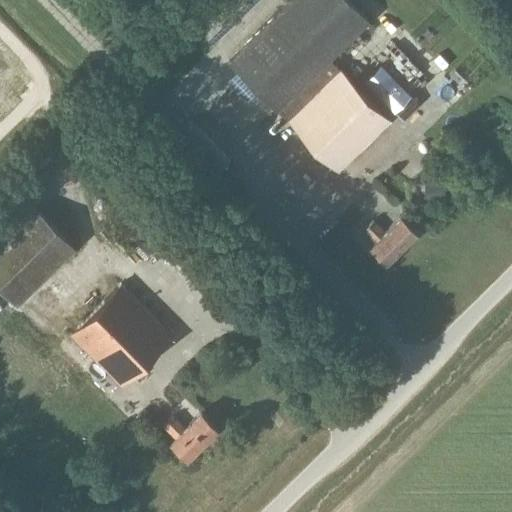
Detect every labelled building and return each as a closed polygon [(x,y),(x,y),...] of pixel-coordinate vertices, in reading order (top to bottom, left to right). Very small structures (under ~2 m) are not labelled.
[(277,109),(330,58),(369,19),(349,0),(288,0),(228,60),(277,109)] [(380,65),(365,80),(393,109),(408,94),(380,65)] [(339,69),(288,118),(337,169),(389,120),(339,69)] [(0,287),(16,303),(73,246),(23,196),(0,218),(0,287)] [(385,262),(417,231),(400,215),(383,231),(372,219),(363,228),(375,240),(369,245),(385,262)] [(257,246),(261,242),(255,235),(250,239),(257,246)] [(119,383),(170,334),(120,282),(69,332),(119,383)] [(186,459),(217,427),(200,411),(184,427),(172,416),(163,425),(175,437),(169,442),(186,459)]
